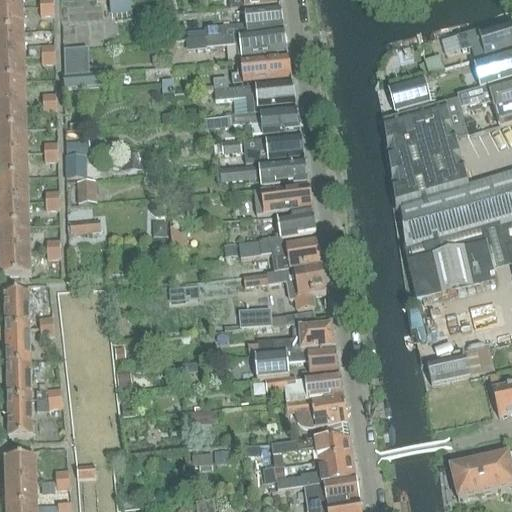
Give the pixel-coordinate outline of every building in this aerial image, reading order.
[(0,0),(0,10),(24,10),(23,0),(0,0)] [(53,0),(51,0),(41,0),(41,10),(54,9),(53,0)] [(209,0),(209,2),(230,0),(231,12),(279,7),(278,0),(209,0)] [(54,9),(41,10),(41,19),(54,19),(54,9)] [(0,35),(24,34),(24,10),(0,10),(0,35)] [(246,26),(205,31),(206,41),(248,36),(247,34),(283,31),(280,11),(245,14),(246,26)] [(472,51),(475,62),(511,51),(511,27),(479,37),(478,33),(457,39),(462,54),(472,51)] [(248,36),(206,41),(208,51),(238,48),(239,62),(287,55),(283,32),(248,36)] [(0,59),(25,59),(24,34),(0,35),(0,59)] [(42,49),(42,58),(55,57),(55,48),(42,49)] [(89,53),(64,55),(65,80),(90,78),(89,53)] [(511,55),(474,66),(480,90),(489,88),(511,81),(511,55)] [(55,57),(42,58),(43,68),(56,68),(55,57)] [(441,58),(425,63),(429,77),(445,72),(443,64),(442,63),(441,58)] [(0,83),(26,83),(25,59),(0,59),(0,83)] [(289,60),(281,61),(253,66),(253,63),(237,64),(239,78),(233,79),(234,89),(292,82),(289,60)] [(65,80),(64,80),(65,92),(109,89),(108,76),(90,78),(65,80)] [(228,81),(214,82),(215,89),(215,94),(229,93),(228,81)] [(396,115),(398,114),(431,105),(424,82),(389,92),(396,115)] [(0,108),(26,108),(26,83),(0,83),(0,108)] [(229,93),(215,94),(216,106),(234,104),(235,121),(297,113),(297,108),(293,86),(229,93)] [(480,90),(458,97),(459,101),(461,111),(481,105),(482,108),(494,105),(501,128),(511,125),(511,86),(490,93),(489,88),(480,90)] [(57,97),(43,97),(43,107),(57,107),(57,97)] [(399,118),(384,123),(397,214),(400,213),(470,192),(456,142),(469,139),(461,111),(459,101),(429,109),(399,118)] [(57,107),(43,107),(44,116),(57,116),(57,107)] [(0,108),(0,132),(27,132),(26,108),(0,108)] [(297,113),(235,121),(236,129),(250,127),(252,140),(263,138),(263,140),(301,135),(297,113)] [(0,132),(0,157),(28,156),(27,132),(0,132)] [(305,162),(301,139),(276,142),(244,145),(246,167),(305,162)] [(89,145),(67,146),(67,160),(90,159),(89,145)] [(45,157),(58,156),(58,146),(45,147),(45,157)] [(242,156),(241,146),(222,147),(223,157),(242,156)] [(28,156),(0,157),(0,181),(29,181),(28,156)] [(58,165),(58,156),(45,157),(45,166),(58,165)] [(140,157),(123,158),(124,174),(141,173),(140,157)] [(86,161),(67,161),(68,183),(87,183),(86,161)] [(221,185),(229,185),(262,182),(262,190),(301,187),(309,186),(306,165),(298,166),(260,170),(220,173),(221,185)] [(0,181),(0,206),(29,205),(29,181),(0,181)] [(77,187),(79,208),(90,207),(89,198),(96,198),(95,186),(77,187)] [(274,194),(253,195),(256,218),(277,217),(305,214),(313,213),(309,189),(274,194)] [(60,195),(45,195),(45,204),(60,204),(60,195)] [(60,204),(45,204),(45,214),(60,214),(60,204)] [(0,230),(30,230),(29,205),(0,206),(0,230)] [(276,243),(239,248),(241,262),(261,259),(272,257),(271,248),(283,246),(283,243),(317,237),(313,216),(278,222),(278,226),(280,238),(276,238),(276,243)] [(72,238),(80,237),(101,235),(100,224),(71,227),(72,238)] [(511,226),(502,230),(511,265),(511,226)] [(0,230),(0,255),(31,254),(30,230),(0,230)] [(47,244),(47,253),(61,253),(61,243),(47,244)] [(283,246),(271,248),(272,257),(275,276),(290,274),(322,269),(318,245),(287,250),(286,246),(283,247),(283,246)] [(61,253),(47,253),(48,263),(61,263),(61,253)] [(31,254),(0,255),(1,279),(32,279),(31,254)] [(281,276),(267,278),(268,288),(287,286),(290,303),(295,302),(297,314),(315,311),(313,299),(326,297),(322,271),(289,276),(289,274),(281,276)] [(245,291),(268,288),(267,278),(243,281),(245,291)] [(184,291),(170,293),(171,305),(185,303),(184,291)] [(5,296),(6,332),(30,331),(29,295),(5,296)] [(271,313),(239,315),(241,332),(259,331),(272,330),(271,319),(271,313)] [(289,320),(290,328),(315,326),(315,316),(289,320)] [(40,322),(41,330),(54,329),(53,320),(40,322)] [(54,329),(41,330),(42,341),(55,339),(54,329)] [(292,332),(293,342),(273,344),(258,345),(259,359),(336,352),(332,329),(292,332)] [(31,367),(30,331),(6,332),(7,368),(31,367)] [(288,367),(309,365),(310,377),(339,375),(336,353),(309,355),(287,357),(255,361),(257,383),(289,380),(288,367)] [(466,358),(427,367),(431,388),(471,378),(466,358)] [(7,368),(8,404),(32,403),(31,367),(7,368)] [(117,392),(133,392),(133,377),(117,377),(117,392)] [(287,406),(298,405),(309,404),(344,399),(340,377),(266,386),(267,395),(285,393),(287,405),(287,406)] [(511,417),(511,386),(493,391),(499,420),(511,417)] [(61,392),(48,394),(49,403),(62,402),(61,392)] [(310,433),(325,430),(327,441),(327,444),(350,441),(344,399),(309,404),(298,405),(287,406),(288,417),(295,416),(296,422),(299,427),(304,431),(310,433)] [(62,402),(49,403),(50,413),(63,411),(62,402)] [(33,440),(32,403),(8,404),(9,440),(33,440)] [(316,453),(318,467),(353,462),(350,441),(327,444),(327,441),(302,445),(302,444),(272,448),(273,459),(316,453)] [(261,450),(244,451),(245,460),(261,460),(261,450)] [(229,454),(215,454),(215,468),(230,467),(229,454)] [(511,490),(511,469),(509,456),(450,470),(458,503),(511,490)] [(193,470),(213,469),(212,457),(193,459),(193,470)] [(6,461),(6,486),(37,485),(36,460),(6,461)] [(304,490),(324,487),(356,482),(353,462),(318,467),(316,467),(317,476),(301,478),(301,481),(277,484),(278,494),(304,490)] [(78,483),(98,481),(96,469),(77,470),(78,483)] [(56,475),(56,483),(70,482),(69,474),(56,475)] [(70,482),(56,483),(57,494),(71,493),(70,482)] [(360,511),(359,503),(356,482),(324,487),(304,490),(307,511),(360,511)] [(6,486),(7,511),(38,510),(37,485),(6,486)]
